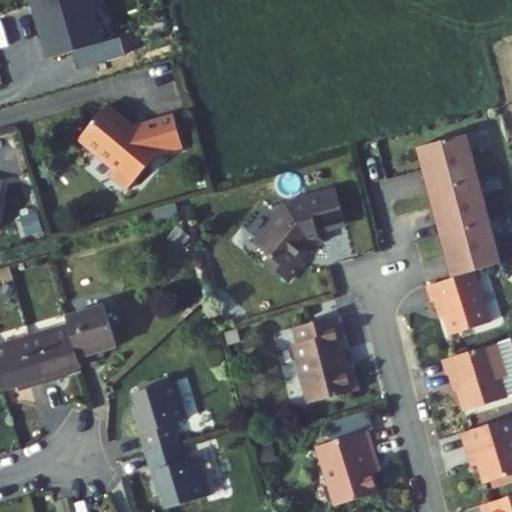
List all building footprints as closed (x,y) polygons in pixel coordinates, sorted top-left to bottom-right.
[(132,131),(112,114),(84,146),(120,178),(114,185),(131,199),(165,161),(167,163),(187,158),(178,124),(146,132),(139,140),(130,132),(132,131)] [(416,147),(456,277),(477,270),(502,263),(462,132),(416,147)] [(266,276),(287,293),(302,274),(295,268),(302,260),(304,261),(309,255),(321,251),(318,242),(343,235),(333,201),(304,209),(305,213),(301,214),(296,212),(282,215),(276,224),(277,232),(272,233),(256,252),(257,260),(270,270),(266,276)] [(39,207),(20,212),(31,249),(49,244),(39,207)] [(456,277),(431,284),(436,300),(438,299),(443,298),(448,315),(454,334),(493,322),(477,270),(456,277)] [(443,298),(438,299),(443,316),(448,315),(443,298)] [(70,328),(72,337),(83,374),(103,368),(102,363),(119,358),(108,317),(70,328)] [(343,359),(334,328),(286,342),(309,416),(357,401),(348,374),(343,376),(339,361),(343,359)] [(72,337),(34,348),(47,396),(67,390),(66,384),(84,379),(83,374),(72,337)] [(34,348),(0,358),(0,380),(6,401),(27,395),(29,401),(47,396),(34,348)] [(511,359),(509,349),(494,353),(504,385),(499,387),(506,407),(511,405),(511,359)] [(494,353),(442,369),(446,384),(451,382),(456,399),(463,420),(506,407),(499,387),(504,385),(494,353)] [(451,382),(446,384),(451,400),(456,399),(451,382)] [(177,395),(136,406),(141,424),(135,425),(146,465),(179,456),(174,437),(188,433),(177,395)] [(511,440),(508,426),(461,441),(466,457),(472,456),(478,475),(483,493),(511,483),(511,440)] [(361,436),(311,452),(330,511),(333,511),(372,500),(367,481),(363,470),(371,467),(361,436)] [(185,476),(179,456),(146,465),(156,503),(162,501),(165,511),(191,511),(208,508),(198,472),(185,476)] [(472,456),(466,457),(472,476),(478,475),(472,456)] [(371,467),(363,470),(367,481),(375,479),(371,467)]
